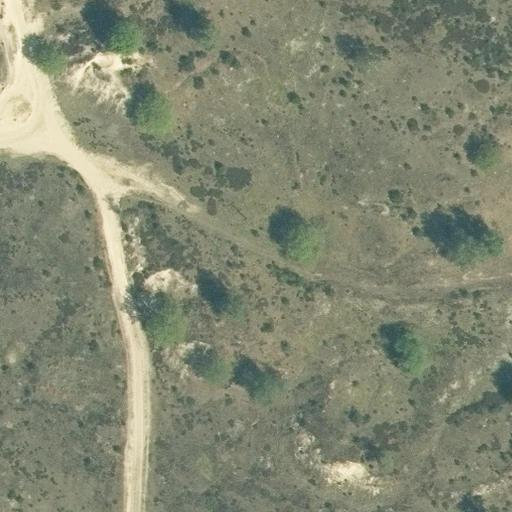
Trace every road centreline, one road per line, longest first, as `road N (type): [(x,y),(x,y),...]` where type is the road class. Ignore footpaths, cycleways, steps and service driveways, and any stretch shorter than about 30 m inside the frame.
road 1 (track): [(0,136),(53,141),(232,236),(330,277),(374,285),(511,271)]
road 2 (track): [(134,511),(138,365),(101,200),(87,173),(53,141),(11,0)]
